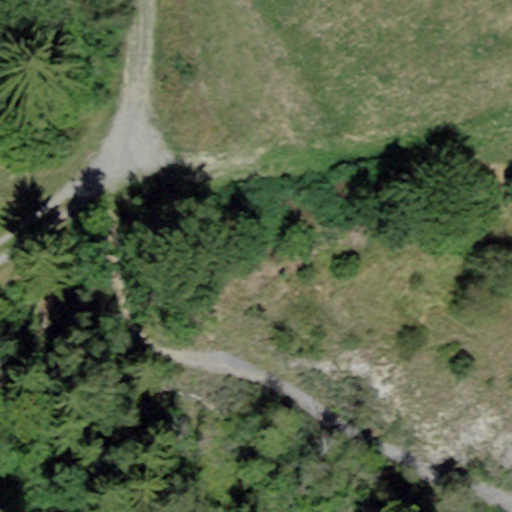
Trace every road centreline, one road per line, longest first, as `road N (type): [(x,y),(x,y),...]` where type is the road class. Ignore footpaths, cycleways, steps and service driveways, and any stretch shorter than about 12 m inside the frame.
road 1 (track): [(109,187),(137,314),(161,354),(284,387),(504,511)]
road 2 (unclassified): [(134,0),(138,95),(125,171),(0,261)]
